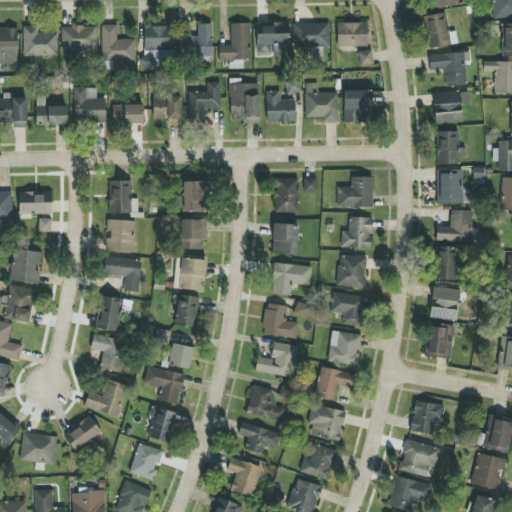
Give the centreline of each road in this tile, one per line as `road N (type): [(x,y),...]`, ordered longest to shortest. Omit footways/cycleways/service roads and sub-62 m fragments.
road 1 (residential): [(387,0),(402,104),(405,274),(395,372),(357,511)]
road 2 (residential): [(0,161),(403,155)]
road 3 (residential): [(243,159),(243,254),(224,378),(181,511)]
road 4 (residential): [(53,393),(76,265),(82,161)]
